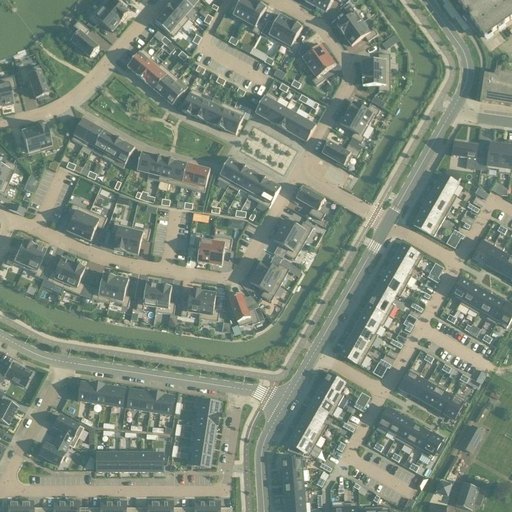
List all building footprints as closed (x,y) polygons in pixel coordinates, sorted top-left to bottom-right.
[(104,8),(121,23),(129,14),(117,3),(119,0),(104,0),(100,5),(103,8),(104,8)] [(186,17),(193,9),(183,0),(175,0),(171,5),(186,17)] [(183,0),(193,9),(200,0),(201,0),(200,0),(183,0)] [(242,0),(233,16),(244,22),(256,2),(251,0),(242,0)] [(334,0),(339,3),(340,0),(319,0),(315,8),(326,14),(334,0)] [(511,0),(455,0),(466,14),(468,13),(472,18),(469,19),(483,39),(490,34),(491,36),(511,20),(511,0)] [(256,2),(244,22),(255,28),(253,33),(258,36),(264,26),(259,23),(267,9),(256,2)] [(190,20),(186,17),(171,5),(164,14),(182,30),(190,20)] [(88,19),(96,27),(100,22),(113,33),(121,23),(104,8),(103,8),(96,17),(92,14),(88,19)] [(337,27),(344,37),(363,24),(352,8),(347,12),(350,17),(337,27)] [(174,39),(182,30),(164,14),(156,23),(174,39)] [(268,38),(279,45),(291,22),(280,16),(268,38)] [(69,41),(78,48),(77,50),(82,55),(84,53),(91,59),(99,49),(85,36),(90,31),(79,22),(74,28),(78,31),(69,41)] [(291,22),(279,45),(290,50),(288,52),(294,56),(300,46),(295,43),(303,28),(291,22)] [(363,24),(344,37),(352,47),(365,38),(368,43),(378,36),(374,31),(370,33),(363,24)] [(383,43),(386,50),(399,43),(396,36),(383,43)] [(302,59),(310,70),(328,56),(327,55),(329,54),(324,46),(322,48),(321,46),(308,55),(302,59)] [(302,47),(298,53),(302,59),(308,55),(302,47)] [(143,50),(128,68),(137,76),(151,60),(152,60),(153,58),(143,50)] [(316,87),(326,81),(322,76),(336,66),(328,56),(310,70),(316,79),(313,82),(316,87)] [(391,74),(390,56),(379,56),(379,62),(363,62),(363,75),(391,74)] [(152,60),(151,60),(137,76),(146,84),(160,67),(159,67),(152,60)] [(159,67),(160,67),(146,84),(154,91),(170,73),(161,65),(159,67)] [(25,69),(18,71),(23,85),(29,82),(35,100),(37,99),(38,101),(46,98),(46,96),(48,95),(45,87),(47,86),(45,79),(42,80),(38,67),(26,71),(25,69)] [(170,73),(154,91),(163,98),(179,80),(170,73)] [(511,75),(495,73),(494,77),(484,75),(480,104),(492,105),(508,108),(511,108),(511,75)] [(363,75),(363,87),(379,87),(379,93),(391,93),(391,74),(363,75)] [(13,78),(0,80),(0,106),(1,109),(13,106),(10,91),(16,89),(13,78)] [(188,88),(179,80),(163,98),(172,107),(188,88)] [(182,113),(193,118),(201,100),(203,96),(192,91),(182,113)] [(255,114),(266,121),(276,104),(279,100),(267,94),(255,114)] [(201,100),(193,118),(204,122),(211,104),(201,100)] [(211,104),(204,122),(214,127),(224,104),(213,100),(211,104)] [(369,127),(375,116),(377,118),(380,112),(370,106),(367,111),(353,103),(347,114),(369,127)] [(224,104),(214,127),(224,131),(234,109),(224,104)] [(276,104),(266,121),(276,126),(286,109),(276,104)] [(246,114),(234,109),(224,131),(236,136),(246,114)] [(296,115),(286,109),(276,126),(286,132),(296,115)] [(347,114),(340,125),(354,134),(352,139),(362,144),(365,139),(363,137),(369,127),(347,114)] [(306,121),(296,115),(286,132),(296,138),(306,121)] [(83,147),(94,126),(84,120),(72,141),(83,147)] [(316,127),(306,121),(296,138),(307,144),(316,127)] [(45,125),(33,129),(40,154),(52,150),(52,152),(59,150),(55,139),(50,141),(45,125)] [(83,147),(93,153),(95,149),(104,132),(94,126),(83,147)] [(33,129),(20,133),(25,148),(19,150),(21,157),(27,155),(28,157),(40,154),(33,129)] [(114,137),(104,132),(95,149),(104,154),(105,154),(114,137)] [(114,137),(105,154),(104,154),(102,158),(112,164),(124,143),(114,137)] [(112,164),(123,170),(135,149),(124,143),(112,164)] [(357,160),(361,153),(348,146),(345,152),(329,143),(322,155),(346,168),(353,157),(357,160)] [(453,157),(468,159),(466,169),(481,171),(482,159),(476,159),(478,147),(455,144),(453,157)] [(481,171),(487,172),(487,170),(498,171),(499,171),(502,146),(490,145),(488,160),(482,159),(481,171)] [(499,171),(498,171),(498,174),(511,176),(511,171),(511,164),(511,147),(502,146),(499,171)] [(149,175),(154,157),(142,153),(137,172),(149,175)] [(148,180),(159,183),(165,159),(154,157),(149,175),(148,180)] [(159,183),(170,186),(176,162),(165,159),(159,183)] [(218,181),(229,187),(241,166),(230,160),(218,181)] [(170,186),(181,188),(187,165),(176,162),(170,186)] [(0,180),(4,182),(9,171),(13,173),(16,167),(5,163),(3,168),(0,166),(0,180)] [(181,188),(192,191),(198,168),(187,165),(181,188)] [(229,187),(239,193),(240,191),(240,190),(250,171),(241,166),(229,187)] [(192,191),(204,194),(210,171),(198,168),(192,191)] [(249,196),(250,196),(260,177),(250,171),(240,190),(240,191),(249,196)] [(445,176),(450,179),(453,174),(448,171),(445,176)] [(24,190),(32,194),(39,180),(30,176),(24,190)] [(442,176),(436,186),(453,196),(453,195),(459,185),(442,176)] [(248,198),(258,204),(270,183),(260,177),(250,196),(249,196),(248,198)] [(0,180),(0,194),(3,196),(9,184),(4,182),(0,180)] [(258,204),(269,210),(281,189),(270,183),(258,204)] [(453,196),(436,186),(431,196),(451,208),(457,197),(453,195),(453,196)] [(319,212),(325,201),(303,188),(302,190),(300,189),(296,197),(298,198),(296,200),(313,209),(309,215),(322,222),(325,215),(319,212)] [(478,189),(476,195),(487,199),(489,194),(478,189)] [(129,206),(131,199),(120,196),(118,203),(129,206)] [(446,218),(451,208),(431,196),(425,206),(446,218)] [(25,211),(11,205),(8,211),(23,217),(25,211)] [(68,233),(79,238),(90,212),(73,205),(69,215),(74,218),(68,233)] [(440,228),(446,218),(425,206),(420,216),(440,228)] [(91,243),(97,228),(103,230),(107,220),(90,212),(79,238),(91,243)] [(440,228),(420,216),(414,226),(434,238),(440,228)] [(230,219),(228,227),(243,229),(244,222),(230,219)] [(304,245),(313,229),(303,223),(300,229),(286,221),(280,231),(304,245)] [(126,254),(132,229),(121,226),(121,224),(115,222),(112,233),(118,235),(114,251),(126,254)] [(319,243),(325,229),(318,225),(311,239),(319,243)] [(138,256),(142,241),(148,242),(151,231),(144,229),(143,231),(132,229),(126,254),(138,256)] [(274,242),(288,250),(285,256),(295,261),(304,245),(280,231),(274,242)] [(210,265),(213,242),(202,241),(202,236),(196,235),(194,246),(200,247),(197,263),(210,265)] [(213,242),(210,265),(222,267),(225,251),(231,252),(232,240),(214,238),(213,242)] [(484,265),(484,264),(495,245),(485,239),(473,259),(484,265)] [(24,270),(34,246),(23,241),(16,256),(10,254),(6,264),(12,267),(13,265),(24,270)] [(504,250),(495,245),(484,264),(484,265),(493,269),(502,254),(504,250)] [(24,270),(35,275),(34,277),(40,280),(45,269),(39,267),(46,252),(34,246),(24,270)] [(403,246),(397,256),(415,267),(417,268),(423,257),(403,246)] [(502,254),(493,269),(501,274),(510,259),(502,254)] [(397,256),(391,266),(409,277),(410,276),(415,267),(397,256)] [(64,290),(74,264),(73,263),(74,261),(65,258),(65,260),(62,259),(56,274),(51,272),(46,283),(64,290)] [(511,276),(511,259),(510,259),(501,274),(510,279),(511,276)] [(256,273),(281,287),(290,271),(280,265),(277,270),(263,262),(256,273)] [(64,290),(81,297),(85,286),(80,284),(86,269),(74,264),(64,290)] [(409,277),(391,266),(385,276),(406,288),(412,277),(410,276),(409,277)] [(271,303),(281,287),(256,273),(250,284),(264,292),(261,297),(271,303)] [(110,303),(117,278),(104,275),(100,291),(94,289),(92,300),(110,305),(111,303),(110,303)] [(385,276),(380,286),(396,295),(396,296),(400,298),(406,288),(385,276)] [(122,306),(121,308),(128,310),(131,298),(125,297),(129,281),(117,278),(110,303),(111,303),(122,306)] [(472,286),(472,285),(462,279),(453,296),(462,301),(463,301),(471,286),(472,286)] [(156,309),(160,286),(147,284),(144,300),(138,299),(137,311),(143,312),(144,307),(156,309)] [(155,314),(174,316),(176,305),(170,304),(172,288),(160,286),(156,309),(155,314)] [(396,296),(396,295),(380,286),(374,296),(390,305),(391,305),(396,296)] [(472,286),(471,286),(463,301),(462,301),(460,305),(469,310),(480,291),(472,286)] [(200,315),(200,316),(204,293),(191,291),(189,307),(183,306),(181,318),(188,319),(188,314),(200,315)] [(489,296),(480,291),(469,310),(478,316),(480,314),(479,313),(489,296)] [(218,323),(220,312),(214,311),(216,295),(204,293),(200,316),(200,315),(199,320),(218,323)] [(248,312),(242,295),(229,300),(232,308),(230,309),(233,316),(235,315),(240,328),(252,323),(253,326),(259,323),(254,310),(248,312)] [(391,305),(390,305),(374,296),(369,306),(389,317),(395,307),(391,305)] [(489,296),(479,313),(480,314),(487,318),(488,318),(498,301),(489,296)] [(498,301),(488,318),(487,318),(486,320),(496,326),(497,324),(507,306),(506,306),(498,301)] [(497,324),(507,329),(511,320),(511,307),(507,305),(506,306),(507,306),(497,324)] [(369,306),(363,316),(381,326),(381,327),(383,328),(389,317),(369,306)] [(381,326),(363,316),(357,326),(376,336),(381,327),(381,326)] [(231,325),(221,324),(220,333),(230,334),(231,325)] [(376,336),(357,326),(352,335),(372,347),(378,337),(376,336)] [(372,347),(352,335),(346,345),(367,357),(372,347)] [(346,345),(340,356),(361,367),(367,357),(346,345)] [(0,382),(1,384),(5,378),(25,388),(33,374),(12,363),(7,371),(0,367),(0,382)] [(410,396),(410,395),(410,394),(419,379),(421,375),(411,369),(399,390),(410,396)] [(345,384),(329,375),(323,386),(339,395),(340,394),(345,384)] [(419,379),(410,394),(410,395),(418,399),(427,384),(419,379)] [(427,384),(418,399),(428,405),(436,389),(437,389),(439,385),(429,379),(427,384)] [(93,385),(82,384),(79,403),(90,404),(93,385)] [(90,404),(101,406),(104,387),(105,387),(93,385),(90,404)] [(317,395),(338,407),(344,397),(340,394),(339,395),(323,386),(317,395)] [(101,406),(112,408),(115,389),(104,387),(101,406)] [(112,408),(123,409),(126,390),(115,389),(112,408)] [(436,389),(428,405),(436,409),(445,394),(437,389),(436,389)] [(142,393),(131,391),(128,410),(139,412),(142,393)] [(139,412),(150,413),(152,395),(142,393),(139,412)] [(150,413),(161,415),(163,396),(164,396),(152,394),(152,395),(150,413)] [(453,399),(445,394),(436,409),(445,414),(454,399),(453,399)] [(7,395),(4,399),(14,405),(17,401),(7,395)] [(317,395),(312,405),(328,415),(332,418),(338,407),(317,395)] [(445,414),(444,415),(455,421),(466,400),(456,395),(453,399),(454,399),(445,414)] [(161,415),(172,417),(174,398),(164,396),(163,396),(161,415)] [(3,400),(0,405),(0,422),(7,426),(17,408),(3,400)] [(219,415),(220,404),(202,402),(200,413),(219,415)] [(306,415),(322,425),(323,424),(328,415),(312,405),(306,415)] [(398,416),(398,415),(388,409),(379,426),(389,432),(398,416)] [(200,413),(198,424),(217,426),(217,427),(218,427),(219,415),(200,413)] [(301,425),(321,437),(327,426),(323,424),(322,425),(306,415),(301,425)] [(398,416),(389,432),(397,436),(406,421),(398,416)] [(69,447),(74,449),(84,429),(61,417),(55,429),(62,432),(57,440),(69,447)] [(415,426),(406,421),(397,436),(395,440),(404,446),(415,426)] [(197,434),(215,437),(217,427),(217,426),(198,424),(197,434)] [(301,425),(295,435),(315,447),(321,437),(301,425)] [(415,426),(404,446),(413,451),(416,447),(415,447),(424,431),(415,426)] [(482,435),(472,429),(460,450),(470,456),(482,435)] [(433,436),(432,436),(424,431),(415,447),(416,447),(424,451),(433,436)] [(215,437),(197,434),(195,445),(214,448),(215,437)] [(295,435),(289,446),(309,457),(315,447),(295,435)] [(432,436),(433,436),(424,451),(421,455),(432,461),(443,441),(433,435),(432,436)] [(321,447),(326,440),(322,437),(317,444),(321,447)] [(57,440),(53,448),(46,445),(40,456),(59,467),(65,455),(69,447),(57,440)] [(214,448),(195,445),(193,455),(212,458),(214,448)] [(109,474),(109,454),(97,454),(97,474),(109,474)] [(109,474),(119,474),(119,454),(109,454),(109,474)] [(130,474),(130,454),(119,454),(119,474),(130,474)] [(141,474),(141,454),(130,454),(130,474),(141,474)] [(152,474),(152,454),(141,454),(141,474),(152,474)] [(152,474),(163,474),(163,454),(152,454),(152,474)] [(212,458),(193,455),(192,467),(211,469),(212,458)] [(306,460),(283,462),(284,473),(302,472),(307,472),(306,460)] [(302,472),(284,473),(284,484),(303,482),(302,472)] [(303,482),(284,484),(285,494),(304,493),(304,492),(303,482)] [(436,494),(448,498),(452,486),(440,482),(436,494)] [(480,489),(464,484),(456,507),(471,511),(472,511),(475,505),(480,507),(483,499),(477,497),(480,489)] [(304,492),(304,493),(285,494),(286,506),(305,504),(310,504),(309,492),(304,492)] [(7,510),(0,509),(0,511),(19,511),(20,502),(19,502),(19,503),(7,503),(7,510)] [(20,502),(19,511),(43,511),(43,510),(32,510),(32,503),(20,503),(20,502)] [(54,510),(43,510),(43,511),(66,511),(67,502),(66,502),(66,503),(54,503),(54,510)] [(68,502),(67,502),(66,511),(90,511),(90,510),(79,510),(79,503),(68,503),(68,502)] [(90,511),(113,511),(114,502),(113,502),(113,503),(101,503),(101,510),(90,510),(90,511)] [(115,502),(114,502),(113,511),(137,511),(137,510),(126,510),(126,503),(115,503),(115,502)] [(148,510),(137,510),(137,511),(160,511),(161,502),(160,502),(160,503),(148,503),(148,510)] [(162,502),(161,502),(160,511),(184,511),(184,510),(173,510),(173,503),(162,503),(162,502)] [(195,510),(184,510),(184,511),(208,511),(208,502),(207,502),(207,503),(196,503),(195,510)] [(231,511),(232,510),(221,510),(221,503),(209,503),(209,502),(208,502),(208,511),(231,511)]
